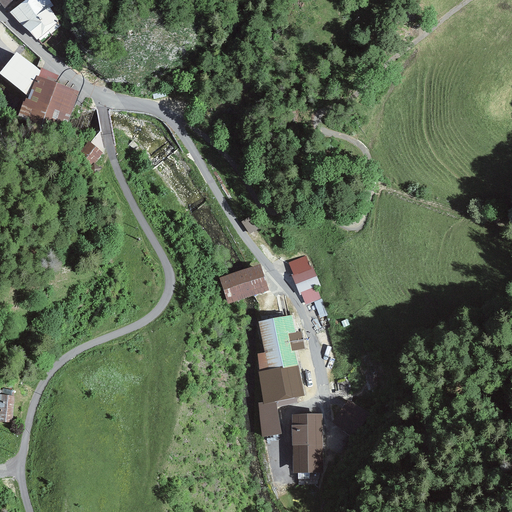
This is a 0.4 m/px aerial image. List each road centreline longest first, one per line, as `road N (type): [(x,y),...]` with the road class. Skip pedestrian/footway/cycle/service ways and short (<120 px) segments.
road 1 (residential): [(326,412),(313,340),(295,299),(249,243),(174,120),(150,106),(103,99),(76,82),(0,10)]
road 2 (track): [(78,350),(150,318),(169,291),(168,272),(114,164)]
road 3 (track): [(78,350),(62,359),(30,413),(18,469),(31,511)]
